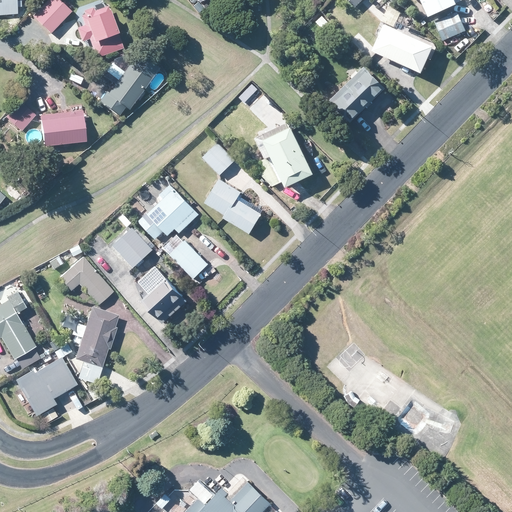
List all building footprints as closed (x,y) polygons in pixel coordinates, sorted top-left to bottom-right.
[(0,0),(0,14),(19,13),(18,6),(23,6),(22,1),(18,1),(18,0),(0,0)] [(73,11),(71,10),(60,0),(49,0),(34,16),(52,33),(73,11)] [(124,48),(119,34),(120,34),(112,10),(110,11),(109,6),(107,7),(104,0),(100,0),(92,3),(94,7),(84,11),(86,15),(83,16),(86,25),(81,27),(78,28),(83,42),(90,39),(97,58),(124,48)] [(361,0),(345,0),(354,8),(361,0)] [(459,2),(462,0),(423,0),(432,18),(460,5),(459,2)] [(468,31),(466,29),(459,12),(437,22),(445,41),(468,31)] [(425,73),(432,59),(437,47),(387,25),(382,36),(376,51),(421,71),(425,73)] [(108,92),(101,100),(122,116),(128,107),(131,109),(161,68),(141,53),(110,93),(108,92)] [(373,104),(378,98),(388,89),(366,67),(332,101),(353,123),(373,104)] [(71,80),(81,84),(84,77),(73,73),(71,80)] [(27,107),(21,102),(20,101),(7,117),(23,131),(32,120),(36,115),(27,107)] [(45,146),(88,141),(84,110),(83,110),(42,115),(43,123),(45,146)] [(289,188),(300,183),(317,175),(295,128),(292,129),(267,142),(286,181),(289,188)] [(204,157),(222,175),(237,161),(219,143),(204,157)] [(254,165),(274,186),(282,182),(270,158),(269,158),(254,165)] [(239,200),(243,193),(222,180),(208,203),(227,215),(225,218),(252,234),(264,215),(263,214),(239,200)] [(182,224),(197,210),(177,189),(150,213),(149,212),(140,221),(157,239),(166,231),(170,236),(178,229),(181,233),(186,229),(182,224)] [(132,222),(123,212),(116,219),(125,229),(132,222)] [(133,266),(135,268),(155,249),(135,228),(134,228),(115,246),(133,266)] [(172,255),(196,279),(210,264),(187,240),(172,255)] [(163,242),(158,246),(164,253),(169,249),(163,242)] [(79,245),(73,248),(76,255),(82,252),(79,245)] [(51,270),(69,258),(63,250),(46,262),(51,270)] [(99,305),(114,291),(84,257),(61,277),(72,290),(80,283),(83,286),(87,291),(99,305)] [(30,281),(37,294),(46,289),(39,276),(30,281)] [(181,308),(189,301),(168,279),(144,301),(165,323),(181,308)] [(18,314),(24,310),(28,307),(18,291),(8,297),(10,300),(0,305),(0,338),(2,337),(13,355),(15,359),(36,347),(37,346),(33,339),(18,314)] [(110,348),(111,349),(118,327),(116,326),(119,315),(93,306),(93,307),(88,321),(87,326),(77,323),(73,334),(83,337),(80,347),(76,359),(84,361),(79,378),(97,384),(98,382),(103,367),(104,365),(110,348)] [(67,325),(70,326),(72,325),(73,322),(72,319),(69,318),(66,320),(65,323),(67,325)] [(59,345),(65,354),(72,350),(66,341),(59,345)] [(15,383),(32,412),(79,383),(61,355),(15,383)] [(262,511),(272,502),(245,475),(229,491),(224,485),(216,493),(201,479),(193,487),(201,495),(185,511),(262,511)]
